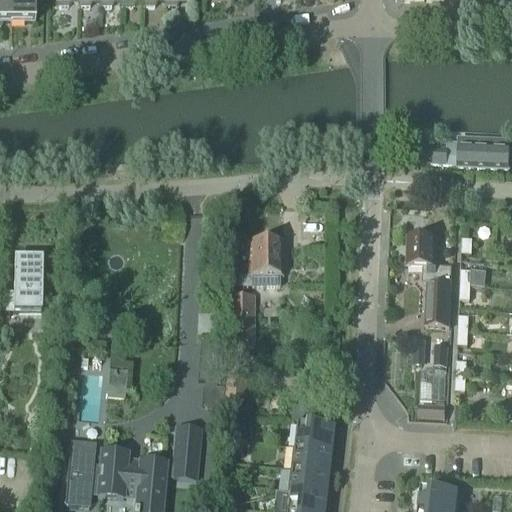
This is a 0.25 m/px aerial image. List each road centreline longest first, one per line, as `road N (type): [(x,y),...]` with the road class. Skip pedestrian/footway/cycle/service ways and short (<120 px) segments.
road 1 (residential): [(0,198),(374,181)]
road 2 (residential): [(0,76),(370,26)]
road 3 (residential): [(371,442),(365,379),(374,181)]
road 4 (residential): [(374,181),(370,26)]
road 5 (residential): [(370,26),(511,26)]
road 6 (residential): [(511,448),(371,442)]
road 7 (residential): [(374,181),(511,192)]
